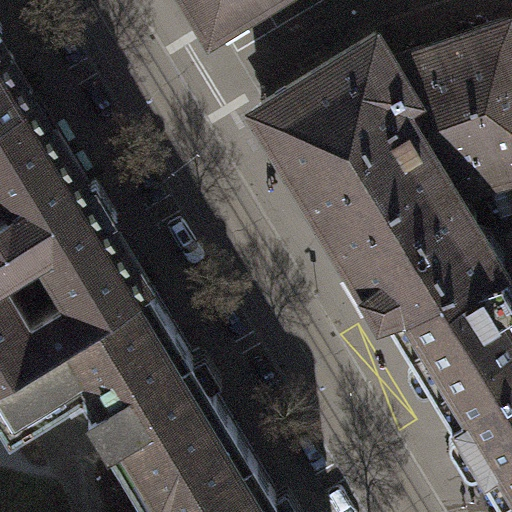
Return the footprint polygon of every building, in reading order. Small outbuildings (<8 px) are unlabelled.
[(201,0),(211,16),(234,0),(201,0)] [(511,159),(511,25),(509,16),(426,45),(393,56),(393,61),(395,64),(408,83),(396,92),(451,180),(511,159)] [(319,62),(262,97),(272,114),(283,131),(347,236),(388,305),(503,266),(451,180),(396,92),(408,83),(395,64),(393,61),(393,56),(386,45),(375,27),(319,62)] [(0,98),(23,84),(0,46),(0,98)] [(0,364),(141,279),(100,211),(110,205),(89,171),(80,177),(23,84),(0,98),(0,364)] [(511,281),(503,266),(388,305),(511,509),(511,281)] [(0,364),(0,421),(3,426),(70,386),(147,511),(157,505),(246,451),(141,279),(0,364)] [(161,511),(283,511),(246,451),(157,505),(161,511)]
